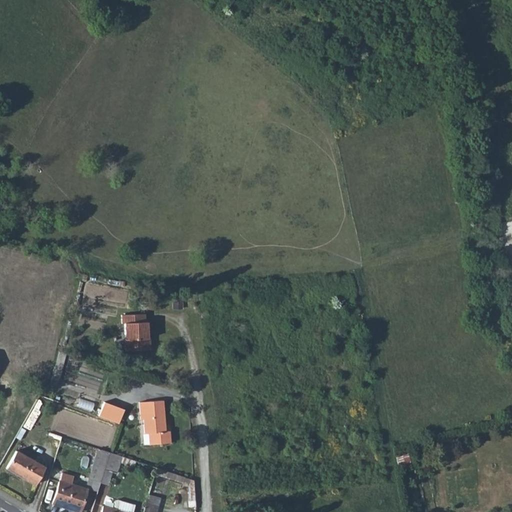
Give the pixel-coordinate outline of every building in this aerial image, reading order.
[(172,293),(173,307),(182,306),(181,293),(172,293)] [(121,315),(122,323),(124,323),(125,351),(147,350),(146,322),(144,322),(144,314),(121,315)] [(139,403),(140,420),(142,420),(144,434),(148,434),(149,445),(169,443),(168,432),(164,432),(161,401),(139,403)] [(97,417),(117,425),(122,411),(103,403),(97,417)] [(96,492),(99,483),(103,470),(108,453),(97,449),(92,466),(96,468),(91,482),(92,483),(90,489),(96,492)] [(5,469),(33,485),(44,467),(16,451),(5,469)] [(103,470),(112,473),(116,474),(121,457),(108,453),(103,470)] [(396,457),(398,467),(410,464),(407,454),(396,457)] [(154,474),(188,486),(194,486),(193,481),(156,468),(154,474)] [(99,483),(108,485),(112,473),(103,470),(99,483)] [(51,504),(76,511),(80,511),(87,489),(70,483),(72,477),(61,473),(51,504)] [(146,501),(157,504),(159,498),(148,495),(146,501)] [(110,510),(117,511),(131,511),(133,507),(112,501),(110,510)] [(142,511),(154,511),(157,504),(146,501),(142,511)]
